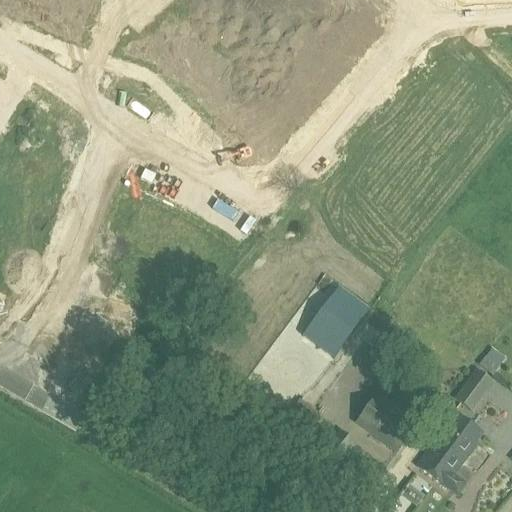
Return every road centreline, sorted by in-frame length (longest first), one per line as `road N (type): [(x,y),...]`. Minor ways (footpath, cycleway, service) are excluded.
road 1 (residential): [(131,127),(252,213),(436,14)]
road 2 (residential): [(0,367),(60,288),(131,127)]
road 3 (tertiary): [(232,511),(0,374)]
road 4 (residential): [(0,45),(131,127)]
